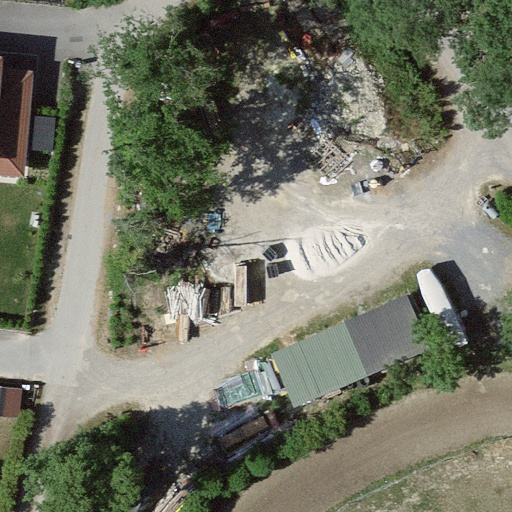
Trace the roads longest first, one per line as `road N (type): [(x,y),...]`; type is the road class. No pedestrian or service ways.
road 1 (track): [(511,130),(181,377),(147,380),(64,364),(32,511)]
road 2 (residential): [(0,354),(64,364),(125,26)]
road 3 (unclassified): [(423,0),(511,124)]
road 4 (residential): [(125,26),(76,35),(0,26)]
